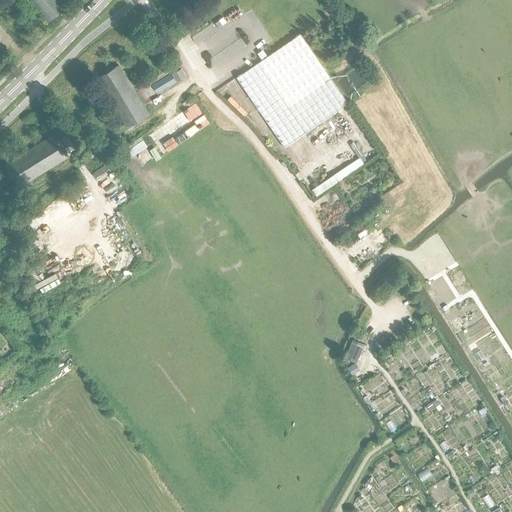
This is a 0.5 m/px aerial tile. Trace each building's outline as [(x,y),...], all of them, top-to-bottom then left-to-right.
[(61,0),(27,0),(48,22),(66,6),(61,0)] [(348,103),(331,78),(300,33),(257,63),(236,77),(284,147),(348,103)] [(127,127),(148,114),(118,64),(97,77),(127,127)] [(180,68),(172,73),(177,80),(185,76),(180,68)] [(162,79),(167,88),(176,82),(171,73),(162,79)] [(157,95),(167,88),(161,79),(151,85),(157,95)] [(55,134),(6,165),(19,186),(68,156),(55,134)] [(140,137),(126,148),(130,154),(144,143),(140,137)] [(353,339),(345,357),(354,362),(362,343),(353,339)] [(348,368),(352,374),(358,370),(354,364),(348,368)]
